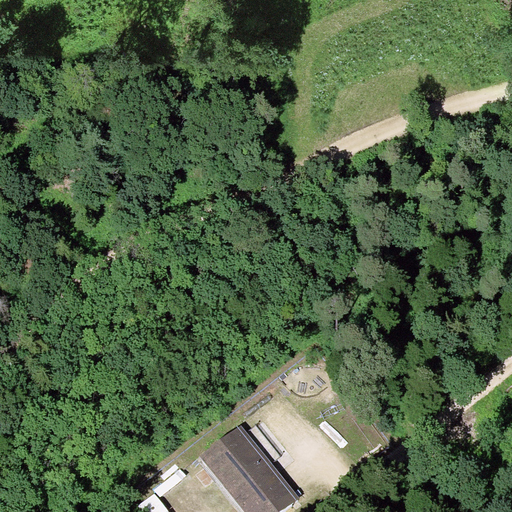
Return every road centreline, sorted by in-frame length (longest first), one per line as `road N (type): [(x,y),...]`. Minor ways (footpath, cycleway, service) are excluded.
road 1 (track): [(0,371),(98,263),(185,216),(458,109),(511,71)]
road 2 (track): [(328,511),(511,368)]
